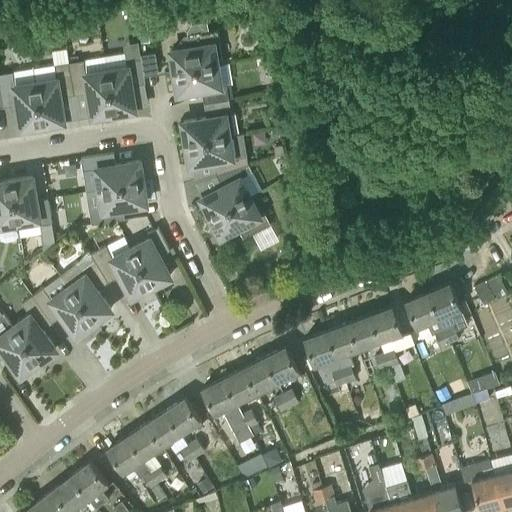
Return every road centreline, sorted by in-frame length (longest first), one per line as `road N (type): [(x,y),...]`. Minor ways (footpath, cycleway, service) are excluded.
road 1 (residential): [(231,321),(511,200)]
road 2 (residential): [(41,443),(120,383),(231,321)]
road 3 (residential): [(231,321),(173,214),(160,144)]
road 4 (residential): [(0,153),(134,131),(160,144)]
